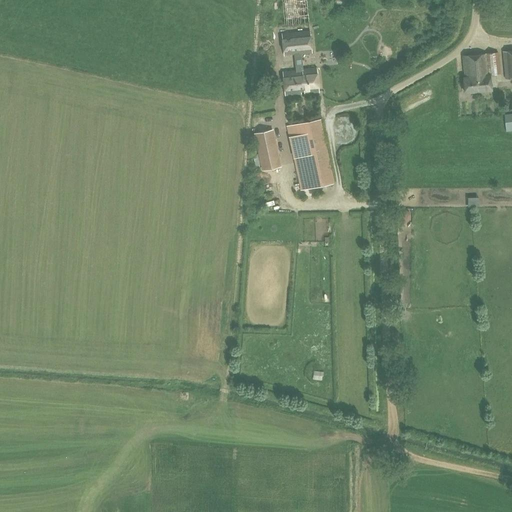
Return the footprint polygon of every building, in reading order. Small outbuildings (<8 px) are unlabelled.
[(281,0),(284,25),(310,22),(307,0),(281,0)] [(312,52),(310,31),(282,33),(284,55),(294,54),(302,53),(312,52)] [(511,78),(511,50),(503,51),(505,79),(511,78)] [(500,73),(498,52),(463,56),(465,77),(463,77),(465,92),(492,89),(490,74),(500,73)] [(302,53),(294,54),(296,70),(283,71),(285,95),(301,93),(301,91),(304,91),(304,93),(319,92),(316,67),(303,69),(302,53)] [(334,182),(320,119),(288,126),(301,189),(334,182)] [(254,133),(262,171),(281,166),(273,128),(254,133)]
